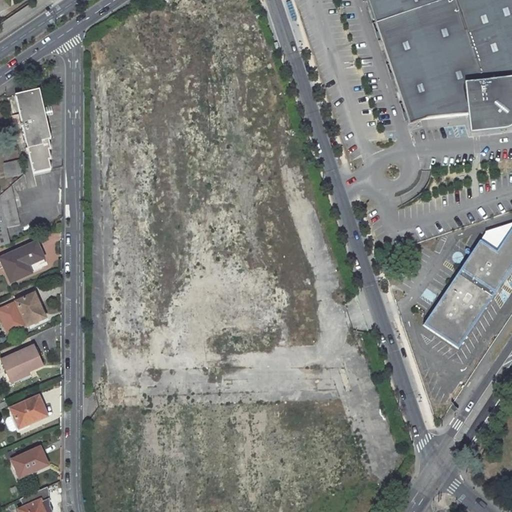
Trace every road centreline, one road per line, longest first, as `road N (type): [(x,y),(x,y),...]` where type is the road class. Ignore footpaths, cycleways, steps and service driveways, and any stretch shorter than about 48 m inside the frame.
road 1 (unclassified): [(437,469),(273,0)]
road 2 (residential): [(78,511),(72,28)]
road 3 (secondary): [(511,342),(441,449),(437,469)]
road 4 (secondary): [(437,469),(511,369)]
